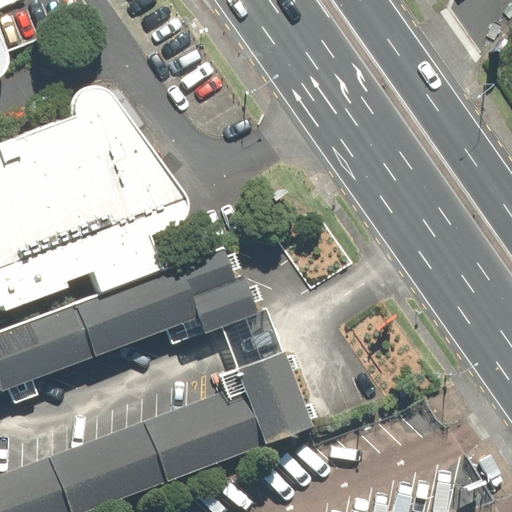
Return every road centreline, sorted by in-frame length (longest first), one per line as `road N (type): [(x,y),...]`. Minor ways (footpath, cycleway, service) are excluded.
road 1 (primary): [(511,381),(254,0)]
road 2 (primary): [(344,0),(511,229)]
